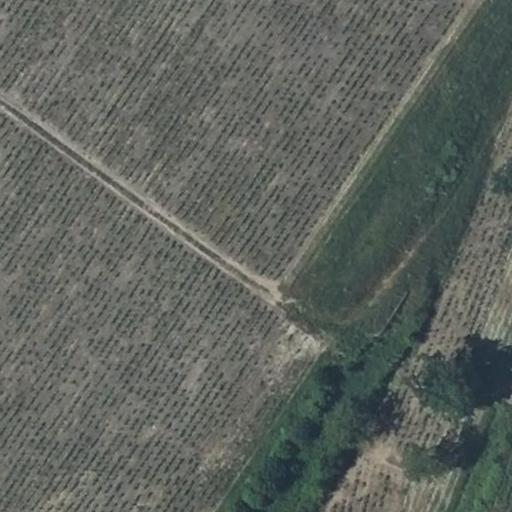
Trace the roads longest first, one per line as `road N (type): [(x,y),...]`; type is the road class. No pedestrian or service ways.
road 1 (track): [(0,103),(201,250),(278,294),(474,0)]
road 2 (track): [(511,334),(440,511)]
